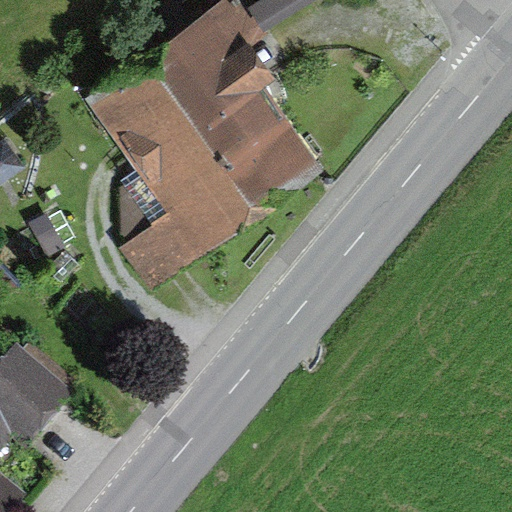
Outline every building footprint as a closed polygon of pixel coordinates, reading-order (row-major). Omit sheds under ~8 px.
[(140,123),(120,137),(144,171),(145,173),(166,159),(212,225),(302,160),(251,87),(265,77),(245,48),(265,34),(240,0),(221,0),(110,79),(140,123)] [(309,0),(260,0),(250,7),(264,28),(309,0)] [(204,241),(198,234),(212,225),(166,159),(145,173),(144,171),(123,186),(124,230),(131,241),(125,245),(152,281),(204,241)] [(64,397),(17,358),(0,378),(0,422),(11,431),(25,443),(64,397)] [(0,511),(3,511),(16,497),(0,484),(0,443),(11,431),(0,422),(0,511)]
